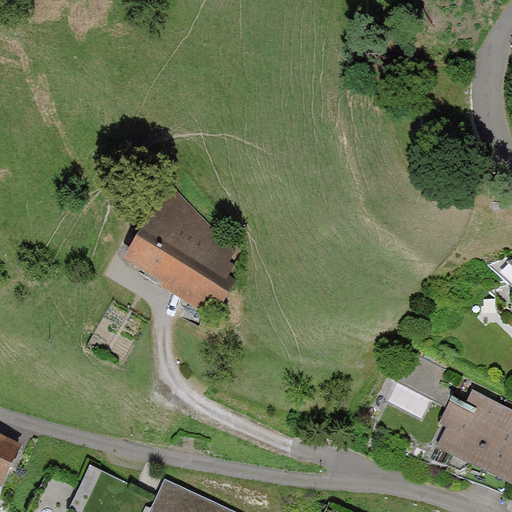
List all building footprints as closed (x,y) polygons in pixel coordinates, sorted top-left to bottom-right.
[(168,183),(124,261),(200,312),(206,302),(217,309),(237,281),(228,275),(235,265),(229,261),(235,253),(168,183)] [(489,308),(511,328),(511,258),(486,268),(509,286),(489,308)] [(436,445),(511,480),(511,408),(467,388),(461,400),(396,370),(391,381),(443,405),(435,423),(444,427),(436,445)] [(0,488),(0,489),(21,448),(0,437),(0,488)] [(233,511),(164,481),(157,495),(90,465),(84,478),(51,463),(28,511),(233,511)]
